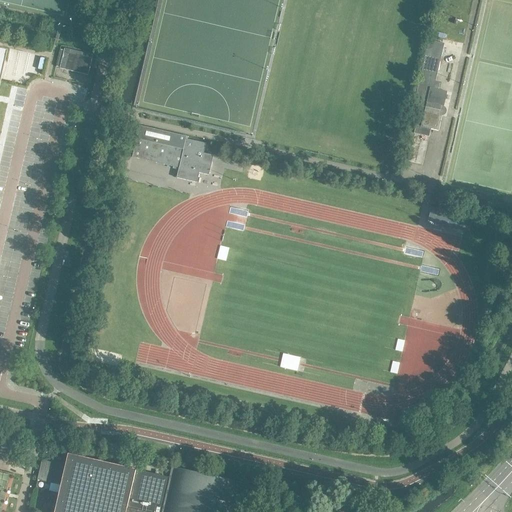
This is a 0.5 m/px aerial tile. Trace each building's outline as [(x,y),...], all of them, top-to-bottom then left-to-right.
[(438,115),(441,106),(443,107),(447,92),(433,89),(444,44),(428,40),(413,106),(409,124),(416,126),(408,161),(407,161),(407,162),(422,165),(430,129),(438,131),(441,116),(438,115)] [(87,75),(88,74),(92,55),(64,49),(63,51),(60,50),(56,67),(59,68),(59,69),(87,75)] [(188,137),(139,126),(138,126),(139,126),(132,157),(179,168),(176,178),(196,183),(199,173),(209,175),(213,156),(203,153),(206,144),(187,139),(187,137),(188,138),(188,137)] [(427,223),(466,232),(470,216),(431,207),(427,223)] [(298,369),(301,356),(284,352),(280,365),(298,369)] [(403,411),(400,423),(408,424),(411,413),(403,411)] [(0,453),(10,456),(13,445),(2,443),(0,453)] [(68,454),(65,466),(52,464),(49,463),(49,462),(42,460),(37,480),(47,482),(56,484),(56,481),(61,482),(54,511),(236,511),(243,483),(172,466),(169,477),(162,476),(162,480),(150,477),(151,473),(136,470),(136,469),(68,454)]
